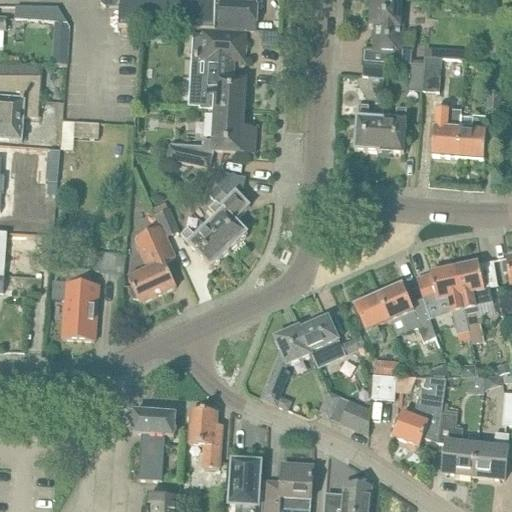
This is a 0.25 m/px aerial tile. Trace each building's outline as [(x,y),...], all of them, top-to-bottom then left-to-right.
[(120,27),(213,31),(237,32),(257,33),(258,0),(101,0),(109,8),(120,8),(120,27)] [(364,63),(411,65),(412,62),(413,50),(400,50),(403,16),(399,16),(399,0),(372,0),(371,27),(382,27),(381,33),(376,33),(375,52),(364,51),(364,63)] [(68,25),(59,10),(16,9),(16,22),(56,25),(68,25)] [(56,25),(55,41),(70,42),(71,30),(68,25),(56,25)] [(156,34),(156,45),(167,46),(168,35),(156,34)] [(216,111),(244,113),(246,82),(232,81),(233,62),(244,63),(246,36),(203,34),(201,60),(207,60),(205,93),(201,93),(199,91),(189,100),(191,102),(190,110),(216,111)] [(263,34),(262,47),(278,48),(279,35),(263,34)] [(53,56),(53,68),(67,69),(68,57),(53,56)] [(425,61),(425,63),(423,94),(439,95),(441,62),(425,61)] [(425,63),(412,62),(411,65),(409,93),(423,94),(425,63)] [(385,67),(384,67),(364,65),(362,78),(383,80),(385,67)] [(0,103),(40,106),(43,70),(0,67),(0,103)] [(502,97),(486,96),(486,103),(483,103),(483,109),(486,109),(485,115),(501,115),(502,97)] [(40,106),(0,103),(0,141),(23,143),(24,119),(39,120),(40,106)] [(355,152),(380,154),(382,120),(368,119),(369,108),(359,107),(358,119),(357,119),(355,152)] [(382,120),(380,154),(404,156),(406,136),(407,122),(406,122),(407,111),(397,110),(396,122),(382,120)] [(244,113),(216,111),(214,142),(204,142),(203,149),(171,147),(168,160),(191,166),(210,170),(215,153),(255,155),(256,129),(243,129),(244,113)] [(432,158),(459,160),(462,119),(463,113),(447,112),(447,118),(436,117),(435,130),(434,129),(432,158)] [(486,121),(462,119),(459,160),(485,162),(487,133),(485,133),(486,121)] [(75,125),(74,140),(99,141),(100,126),(75,125)] [(60,163),(60,152),(45,151),(44,161),(60,163)] [(207,228),(230,253),(248,235),(237,224),(255,208),(242,195),(245,179),(220,175),(218,187),(208,196),(216,204),(209,210),(217,218),(207,228)] [(156,218),(160,229),(165,241),(179,235),(165,204),(155,210),(158,217),(156,218)] [(230,253),(207,228),(196,239),(188,231),(181,237),(212,270),(230,253)] [(165,241),(160,229),(138,240),(136,245),(140,253),(149,271),(142,274),(138,272),(131,276),(131,280),(129,281),(133,291),(129,292),(135,306),(140,304),(141,306),(177,289),(165,264),(174,260),(165,241)] [(126,257),(94,254),(92,273),(124,276),(126,257)] [(511,288),(511,260),(507,261),(507,263),(503,264),(505,274),(509,274),(511,288)] [(479,265),(455,270),(468,335),(469,335),(472,347),(484,345),(480,326),(483,325),(482,319),(495,316),(490,291),(485,293),(483,285),(479,265)] [(468,335),(455,270),(431,275),(432,278),(418,281),(418,280),(416,280),(421,301),(422,307),(449,301),(452,315),(453,314),(456,330),(458,337),(468,335)] [(99,287),(92,286),(93,273),(68,271),(67,285),(57,284),(56,295),(66,296),(63,341),(95,344),(99,287)] [(379,297),(390,323),(403,318),(410,334),(417,331),(422,346),(434,341),(422,307),(421,301),(411,306),(403,286),(379,297)] [(390,323),(379,297),(355,307),(367,334),(368,333),(373,345),(383,340),(378,329),(390,323)] [(20,328),(35,329),(36,311),(21,310),(20,328)] [(299,329),(312,358),(318,370),(346,358),(357,352),(353,343),(342,348),(329,319),(301,331),(300,329),(299,329)] [(312,358),(299,329),(275,340),(281,354),(261,402),(276,408),(277,408),(288,412),(291,404),(280,399),(290,375),(287,373),(288,369),(312,358)] [(361,340),(353,343),(357,352),(365,349),(361,340)] [(401,364),(375,362),(374,376),(399,379),(401,364)] [(429,381),(447,382),(451,382),(445,365),(429,370),(429,381)] [(508,365),(495,369),(497,378),(511,374),(508,365)] [(476,368),(462,368),(462,378),(476,378),(476,368)] [(395,403),(396,379),(373,378),(372,402),(395,403)] [(447,382),(429,381),(427,381),(412,420),(402,416),(401,418),(396,416),(393,427),(396,428),(394,431),(396,432),(393,440),(420,450),(424,441),(438,446),(443,413),(447,382)] [(331,421),(338,403),(340,399),(328,394),(319,416),(331,421)] [(511,396),(505,396),(503,428),(511,429),(511,396)] [(369,438),(371,418),(371,412),(350,403),(340,426),(369,438)] [(218,414),(215,414),(192,412),(189,447),(205,448),(203,470),(220,471),(223,427),(217,427),(218,414)] [(443,413),(438,446),(447,447),(444,475),(475,479),(478,449),(462,447),(464,432),(456,431),(458,418),(457,418),(457,414),(443,413)] [(133,435),(142,436),(166,438),(174,438),(175,417),(135,414),(133,435)] [(494,450),(478,449),(475,479),(505,482),(508,452),(507,452),(509,436),(495,435),(494,450)] [(162,484),(166,438),(142,436),(139,482),(162,484)] [(234,463),(231,507),(236,507),(235,511),(263,511),(265,482),(260,482),(261,465),(234,463)] [(311,511),(312,502),(313,489),(314,469),(283,467),(282,484),(266,483),(264,511),(311,511)] [(369,511),(371,489),(345,487),(344,501),(321,499),(319,511),(369,511)] [(179,511),(180,499),(149,497),(147,511),(179,511)]
